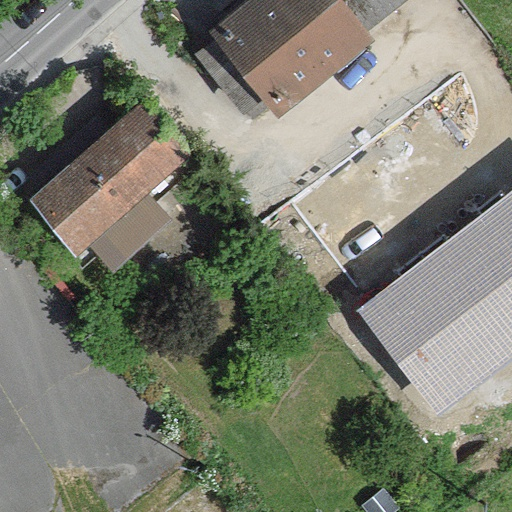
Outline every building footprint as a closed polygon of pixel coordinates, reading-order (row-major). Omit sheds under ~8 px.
[(262,0),(262,1),(261,0),(233,0),(222,8),(233,23),(206,45),(245,97),(268,81),(278,93),(399,0),(262,0)] [(60,178),(97,223),(127,200),(147,224),(175,202),(167,192),(155,176),(181,154),(188,148),(147,102),(60,178)] [(181,154),(155,176),(167,192),(193,169),(181,154)] [(511,358),(511,190),(364,306),(446,410),(511,358)] [(127,200),(97,223),(113,242),(118,249),(147,224),(127,200)] [(113,242),(97,223),(82,235),(97,253),(113,242)]
